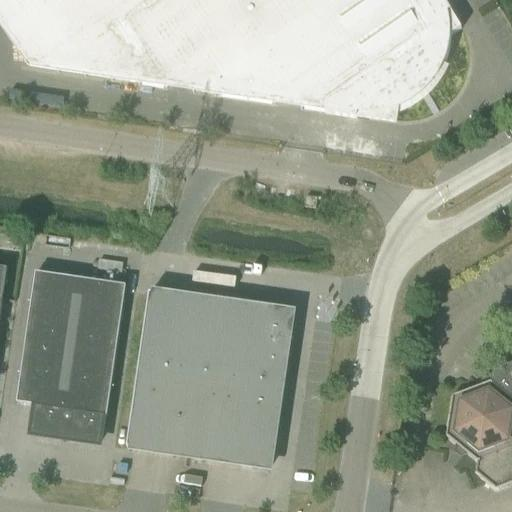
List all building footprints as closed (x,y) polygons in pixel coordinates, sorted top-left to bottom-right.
[(325,115),(356,119),(397,125),(398,111),(403,108),(408,106),(413,103),(417,100),(421,97),(425,93),(428,89),(432,85),(435,81),(438,77),(440,72),(442,67),(445,60),(447,53),(449,45),(449,37),(461,30),(442,0),(8,0),(27,26),(134,42),(128,82),(325,111),(325,115)] [(304,209),(315,210),(317,199),(306,198),(304,209)] [(70,441),(98,446),(102,418),(107,419),(126,288),(35,275),(19,386),(16,405),(36,408),(32,436),(61,440),(61,435),(70,437),(70,441)] [(126,450),(269,470),(291,316),(249,310),(149,295),(126,450)] [(452,397),(446,437),(477,463),(476,474),(496,490),(511,483),(511,364),(492,372),(490,383),(452,397)]
